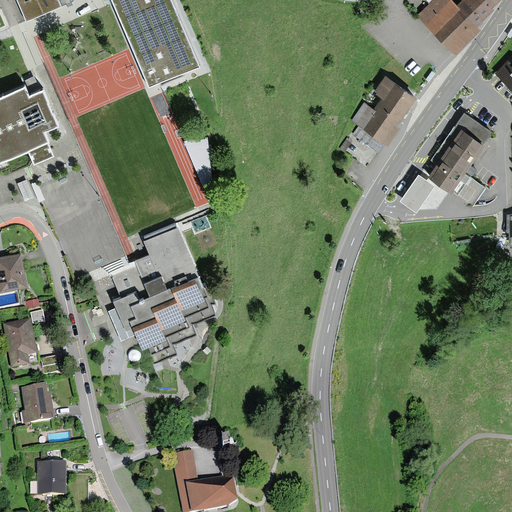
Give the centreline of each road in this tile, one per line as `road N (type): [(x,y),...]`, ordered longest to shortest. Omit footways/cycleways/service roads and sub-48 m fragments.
road 1 (tertiary): [(331,511),(321,375),(347,256),(386,179),(511,2)]
road 2 (residential): [(124,511),(96,450),(48,243),(23,216),(0,218)]
